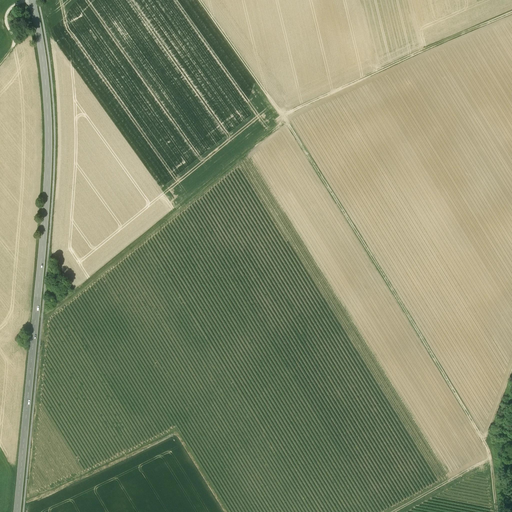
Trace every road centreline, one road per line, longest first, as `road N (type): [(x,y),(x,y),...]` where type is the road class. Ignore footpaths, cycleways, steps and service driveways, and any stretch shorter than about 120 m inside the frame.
road 1 (tertiary): [(18,511),(48,164),(33,0)]
road 2 (track): [(497,511),(482,438),(283,116)]
road 3 (track): [(19,503),(175,431),(383,274)]
road 4 (track): [(285,119),(153,233),(36,318)]
road 5 (track): [(511,10),(283,116)]
road 6 (track): [(283,116),(201,0)]
